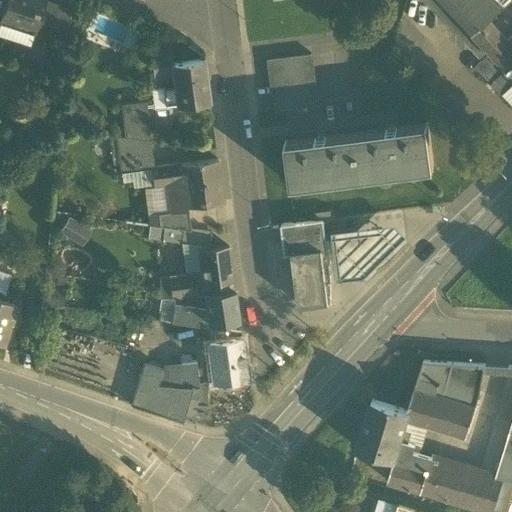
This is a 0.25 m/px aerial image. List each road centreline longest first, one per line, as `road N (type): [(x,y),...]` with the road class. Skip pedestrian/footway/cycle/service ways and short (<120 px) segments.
road 1 (residential): [(227,51),(267,328)]
road 2 (secondary): [(212,500),(378,321)]
road 3 (tertiary): [(212,500),(126,434),(0,388)]
road 4 (residential): [(398,0),(390,29),(227,51)]
road 5 (secondary): [(378,321),(511,184)]
road 6 (residential): [(378,321),(511,334)]
